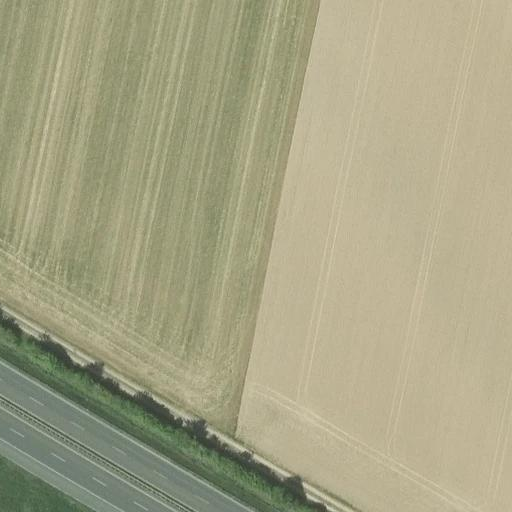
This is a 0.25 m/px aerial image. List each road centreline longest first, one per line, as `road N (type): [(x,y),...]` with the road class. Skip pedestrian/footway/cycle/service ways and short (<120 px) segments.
road 1 (track): [(346,511),(0,309)]
road 2 (trunk): [(221,511),(0,380)]
road 3 (trunk): [(0,423),(148,511)]
